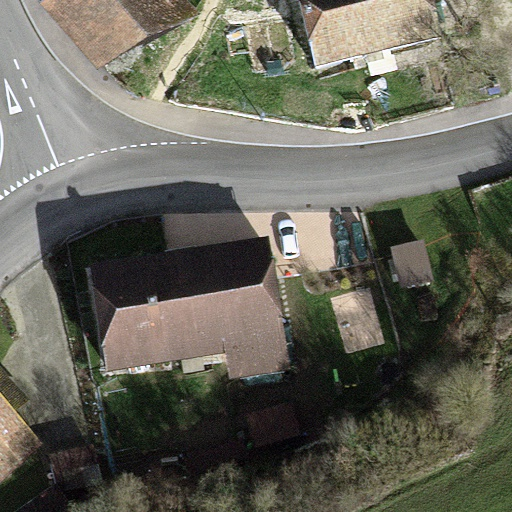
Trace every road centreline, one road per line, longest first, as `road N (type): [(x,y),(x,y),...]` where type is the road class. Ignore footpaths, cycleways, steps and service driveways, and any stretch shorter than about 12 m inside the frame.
road 1 (tertiary): [(74,198),(159,175),(408,163),(511,133)]
road 2 (tertiary): [(74,198),(0,34)]
